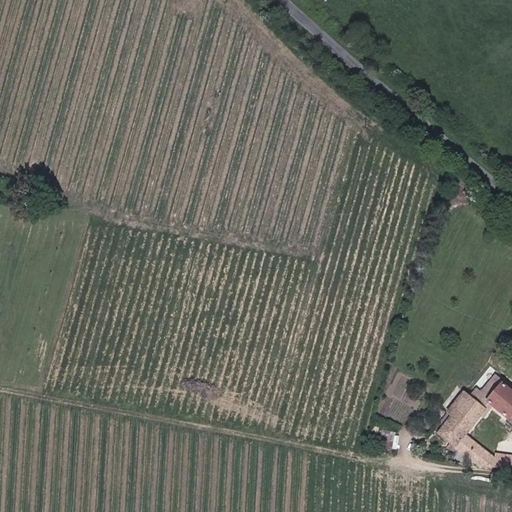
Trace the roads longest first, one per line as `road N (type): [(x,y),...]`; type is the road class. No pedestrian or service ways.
road 1 (track): [(0,387),(366,458),(498,473)]
road 2 (unclassified): [(287,0),(511,193)]
